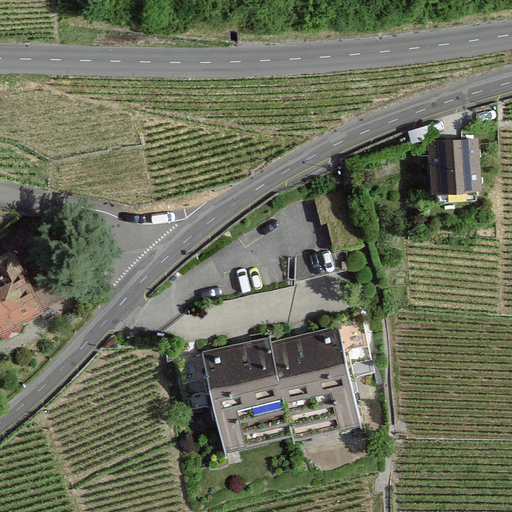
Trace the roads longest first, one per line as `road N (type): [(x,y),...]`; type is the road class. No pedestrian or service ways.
road 1 (tertiary): [(0,59),(285,59),(511,34)]
road 2 (tertiary): [(511,83),(331,143),(237,201),(180,249)]
road 3 (tertiary): [(180,249),(0,422)]
road 4 (residential): [(0,194),(140,227),(180,249)]
